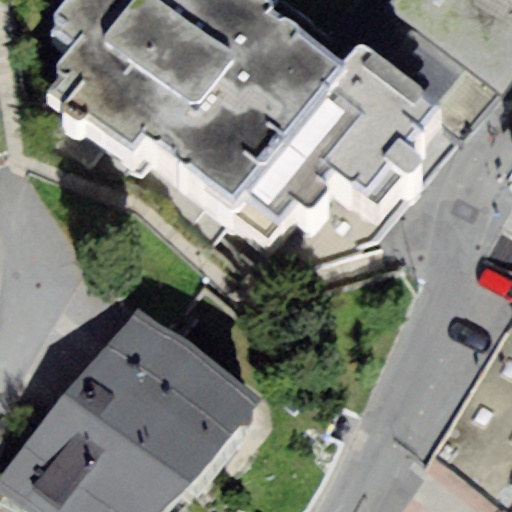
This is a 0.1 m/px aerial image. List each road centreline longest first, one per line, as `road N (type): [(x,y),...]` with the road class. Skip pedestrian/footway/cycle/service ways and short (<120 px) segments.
road 1 (residential): [(337,511),(438,298),(477,162),(511,119)]
road 2 (residential): [(0,373),(17,295),(17,161)]
